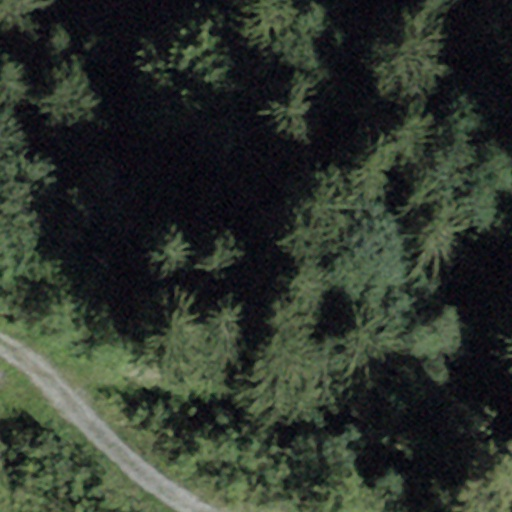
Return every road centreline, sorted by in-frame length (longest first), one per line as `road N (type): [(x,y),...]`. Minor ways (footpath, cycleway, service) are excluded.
road 1 (track): [(46,372),(511,429)]
road 2 (track): [(195,511),(92,437),(46,372),(0,338)]
